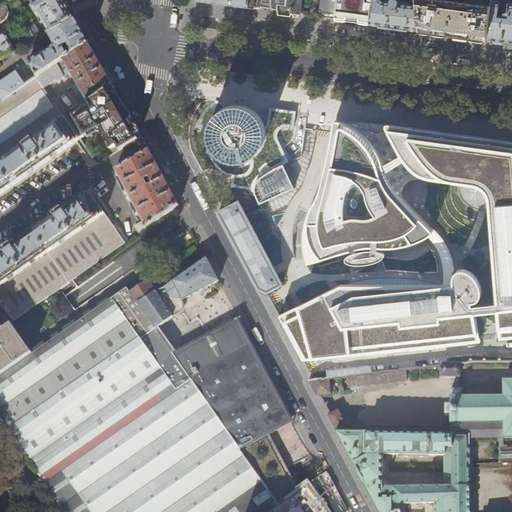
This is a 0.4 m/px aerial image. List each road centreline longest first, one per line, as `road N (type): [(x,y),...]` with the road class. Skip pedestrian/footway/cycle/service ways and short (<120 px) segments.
road 1 (residential): [(362,511),(149,113),(157,47)]
road 2 (tertiary): [(157,47),(511,95)]
